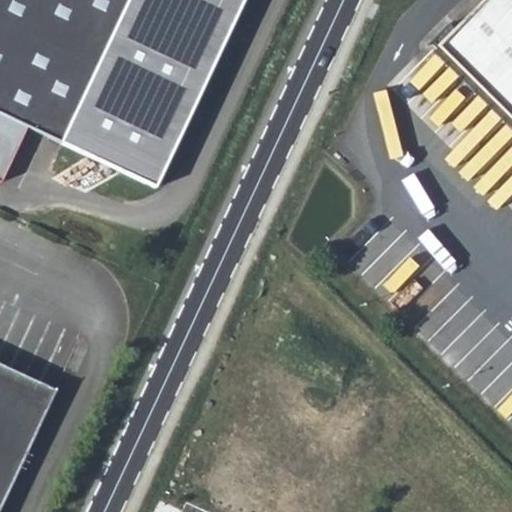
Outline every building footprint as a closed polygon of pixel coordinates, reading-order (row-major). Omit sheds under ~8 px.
[(0,0),(0,117),(59,145),(127,0),(0,0)] [(127,0),(59,145),(159,192),(248,0),(127,0)] [(511,0),(467,0),(428,39),(511,123),(511,0)] [(0,173),(36,191),(53,154),(0,128),(0,173)] [(0,508),(46,408),(0,386),(0,508)]
